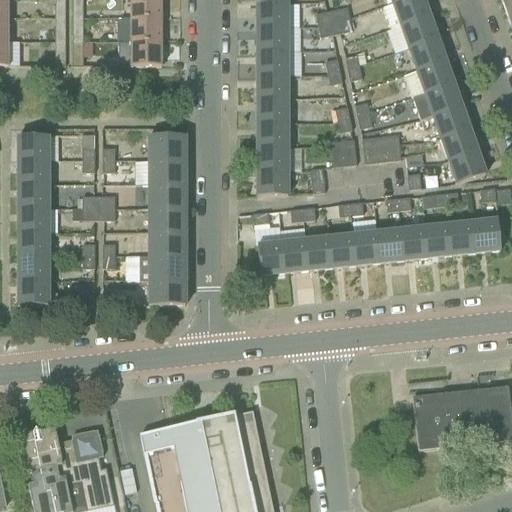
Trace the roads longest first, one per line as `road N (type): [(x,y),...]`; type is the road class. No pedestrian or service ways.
road 1 (residential): [(208,355),(208,0)]
road 2 (unclassified): [(0,376),(208,355)]
road 3 (unclassified): [(321,343),(511,322)]
road 4 (residential): [(340,511),(321,343)]
road 5 (residential): [(511,113),(471,0)]
